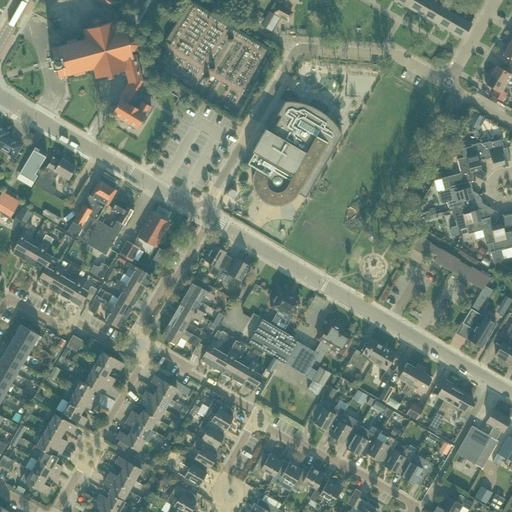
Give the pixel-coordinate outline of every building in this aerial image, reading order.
[(412,10),(417,0),(408,0),(405,6),(412,10)] [(419,14),(427,0),(417,0),(412,10),(419,14)] [(426,18),(435,3),(430,0),(427,0),(419,14),(426,18)] [(293,12),(278,3),(273,13),(288,21),(293,12)] [(433,22),(442,7),(435,3),(426,18),(433,22)] [(138,5),(134,12),(141,16),(145,9),(138,5)] [(440,26),(449,11),(442,7),(433,22),(440,26)] [(269,11),(261,25),(271,31),(279,17),(269,11)] [(447,30),(456,15),(449,11),(440,26),(447,30)] [(454,34),(463,19),(456,15),(447,30),(454,34)] [(462,38),(471,23),(463,19),(454,34),(462,38)] [(115,31),(113,22),(101,25),(100,20),(93,22),(94,26),(83,29),(85,38),(77,41),(76,38),(66,40),(66,43),(51,47),(53,57),(49,58),(52,69),(56,68),(58,77),(74,73),(75,76),(85,73),(84,71),(93,69),(95,78),(107,75),(108,79),(115,77),(114,73),(125,70),(128,83),(135,87),(126,102),(120,99),(116,106),(114,105),(109,106),(111,111),(112,112),(111,113),(137,129),(146,114),(147,115),(151,107),(142,101),(138,108),(131,104),(130,105),(129,104),(143,81),(136,54),(132,55),(131,51),(134,50),(137,45),(136,38),(130,35),(127,36),(125,28),(115,31)] [(511,47),(507,44),(502,52),(504,53),(503,55),(511,60),(511,64),(511,67),(511,47)] [(511,67),(508,73),(496,66),(496,68),(494,67),(489,74),(507,84),(511,87),(511,67)] [(503,91),(507,84),(489,74),(485,82),(486,83),(486,85),(495,90),(492,96),(502,102),(507,93),(503,91)] [(209,88),(214,79),(208,76),(203,85),(209,88)] [(334,147),(342,134),(339,130),(336,125),(333,121),(329,117),(325,114),(320,111),(316,108),(311,106),(306,104),(301,103),(296,102),(290,101),(285,101),(277,115),(280,117),(267,139),(263,136),(247,163),(256,168),(254,172),(253,176),(252,180),(252,183),(253,187),(255,191),(257,195),(259,198),(262,200),(265,202),(269,204),(273,205),(277,205),(281,205),(285,204),(288,203),(292,200),(295,198),(297,195),(330,144),(334,147)] [(474,112),(470,120),(475,123),(480,122),(483,117),(474,112)] [(492,124),(486,125),(488,136),(494,135),(492,124)] [(0,149),(15,158),(22,145),(6,135),(8,132),(0,127),(0,149)] [(511,160),(508,150),(507,148),(504,149),(502,140),(491,142),(491,141),(482,144),(481,144),(485,158),(485,159),(492,157),(494,167),(504,164),(504,162),(511,160)] [(481,144),(482,144),(481,143),(471,145),(472,146),(461,149),(462,153),(460,153),(461,158),(463,157),(463,158),(467,157),(472,175),(473,175),(474,175),(482,180),(484,179),(487,174),(481,170),(479,159),(485,158),(481,144)] [(20,173),(34,181),(38,176),(37,175),(37,176),(35,174),(39,168),(40,166),(47,154),(39,149),(35,147),(34,149),(28,159),(27,161),(20,173)] [(474,180),(473,175),(472,175),(467,157),(463,158),(463,157),(461,158),(460,153),(458,154),(459,159),(457,159),(461,173),(447,177),(450,186),(457,184),(459,191),(470,188),(472,187),(471,181),(474,180)] [(63,163),(61,162),(53,157),(47,168),(45,167),(35,185),(53,195),(56,189),(50,185),(57,173),(63,163)] [(75,166),(64,160),(62,159),(61,162),(63,163),(57,173),(68,179),(75,166)] [(447,201),(450,211),(452,210),(467,206),(465,206),(463,201),(479,196),(479,194),(473,191),(472,187),(470,188),(459,191),(457,184),(450,186),(447,177),(441,178),(444,190),(440,192),(438,194),(440,201),(443,202),(447,201)] [(105,218),(100,215),(106,204),(107,205),(116,190),(99,181),(91,195),(89,194),(68,231),(86,242),(98,221),(102,223),(105,218)] [(233,198),(237,192),(231,188),(227,194),(233,198)] [(17,206),(0,196),(0,195),(0,210),(11,217),(17,206)] [(134,212),(125,206),(124,207),(117,203),(112,211),(120,215),(117,221),(112,229),(102,223),(98,221),(86,242),(105,254),(119,232),(120,232),(123,230),(126,225),(134,212)] [(467,206),(452,210),(454,220),(456,219),(457,226),(458,230),(460,229),(461,234),(468,232),(466,224),(483,219),(482,216),(485,210),(485,208),(469,213),(467,206)] [(18,214),(28,219),(32,212),(23,207),(18,214)] [(491,224),(492,224),(490,218),(491,218),(495,211),(489,207),(485,208),(485,210),(482,216),(483,219),(466,224),(468,232),(469,234),(482,230),(486,244),(487,246),(493,244),(492,242),(496,241),(491,224)] [(45,209),(42,214),(58,223),(61,218),(45,209)] [(156,246),(169,223),(151,212),(137,236),(149,243),(156,246)] [(40,214),(36,221),(43,224),(46,217),(40,214)] [(511,247),(511,235),(511,231),(504,233),(500,217),(498,218),(495,223),(492,224),(491,224),(496,241),(492,242),(493,244),(487,246),(488,253),(491,252),(493,262),(504,260),(501,249),(505,248),(505,249),(511,247)] [(453,227),(450,232),(451,237),(460,234),(458,230),(457,226),(453,227)] [(22,258),(31,244),(24,240),(29,232),(25,229),(12,252),(22,258)] [(46,242),(50,237),(46,234),(43,240),(42,240),(38,248),(31,244),(22,258),(33,264),(46,242)] [(460,260),(441,248),(440,249),(431,244),(431,243),(418,235),(407,255),(420,263),(424,255),(434,261),(432,264),(438,268),(440,264),(452,271),(459,261),(460,260)] [(46,242),(33,264),(43,270),(43,271),(46,266),(47,266),(51,259),(52,256),(45,252),(50,244),(53,239),(50,237),(46,242)] [(127,240),(119,253),(133,261),(140,248),(127,240)] [(218,278),(230,257),(225,254),(226,252),(213,244),(204,261),(213,266),(209,273),(218,278)] [(218,278),(227,283),(231,276),(240,281),(249,265),(236,258),(235,260),(230,257),(218,278)] [(38,279),(37,280),(38,281),(48,287),(62,264),(58,262),(57,263),(51,259),(47,266),(46,266),(43,271),(43,270),(38,279)] [(471,268),(459,261),(452,271),(451,275),(469,286),(471,282),(483,290),(472,307),(478,311),(485,300),(487,301),(493,290),(486,286),(491,278),(471,266),(471,268)] [(130,277),(145,285),(151,275),(128,262),(126,266),(134,270),(130,277)] [(65,266),(64,265),(62,264),(48,287),(59,293),(68,278),(61,274),(65,266)] [(96,266),(92,273),(102,279),(108,268),(104,266),(101,270),(96,266)] [(111,266),(105,277),(110,280),(117,269),(111,266)] [(80,275),(79,274),(74,282),(68,278),(59,293),(69,299),(83,276),(80,275)] [(83,276),(69,299),(79,305),(84,297),(90,300),(96,289),(91,286),(88,290),(82,286),(84,282),(86,278),(83,276)] [(138,296),(145,285),(130,277),(126,284),(118,279),(116,283),(138,296)] [(186,293),(201,302),(205,295),(213,299),(215,296),(212,294),(215,289),(204,282),(201,288),(192,283),(186,293)] [(132,306),(138,296),(116,283),(114,286),(122,291),(118,298),(132,306)] [(287,295),(279,291),(270,306),(285,315),(277,328),(283,331),(300,303),(293,298),(293,297),(287,294),(287,295)] [(197,309),(201,302),(186,293),(180,303),(203,317),(205,313),(197,309)] [(114,305),(106,300),(97,295),(95,299),(101,302),(104,304),(126,317),(132,306),(118,298),(114,305)] [(95,313),(101,302),(95,299),(89,310),(95,313)] [(200,321),(203,317),(180,303),(174,314),(189,323),(193,316),(200,321)] [(120,328),(126,317),(104,304),(101,308),(109,312),(105,319),(120,328)] [(471,308),(462,323),(473,330),(468,339),(481,347),(496,323),(471,308)] [(219,312),(215,318),(222,321),(225,316),(224,315),(219,312)] [(185,330),(189,323),(174,314),(168,324),(199,343),(201,339),(193,334),(185,330)] [(277,328),(270,323),(263,319),(249,343),(272,356),(272,357),(278,360),(284,363),(295,339),(293,337),(283,331),(277,328)] [(340,331),(342,330),(330,323),(325,332),(322,330),(317,338),(324,341),(322,345),(320,344),(315,352),(298,343),(295,339),(284,363),(312,380),(307,389),(317,395),(330,373),(320,367),(317,372),(310,368),(315,359),(319,362),(329,345),(336,348),(338,345),(344,349),(351,337),(340,331)] [(34,345),(39,335),(21,324),(15,334),(34,345)] [(204,345),(199,343),(168,324),(161,336),(176,344),(180,337),(188,342),(196,346),(192,353),(198,357),(204,345)] [(511,349),(511,330),(508,337),(510,338),(507,344),(503,342),(495,355),(505,361),(511,349)] [(218,339),(222,333),(218,331),(214,337),(201,360),(212,366),(220,351),(213,347),(218,339)] [(28,354),(34,345),(15,334),(10,344),(28,354)] [(72,348),(78,338),(73,335),(67,345),(72,348)] [(78,352),(84,341),(78,338),(72,348),(78,352)] [(373,362),(383,345),(371,338),(362,353),(356,349),(348,362),(361,369),(367,359),(373,362)] [(235,349),(239,342),(236,340),(232,347),(227,355),(220,351),(212,366),(222,372),(235,349)] [(239,351),(244,343),(240,341),(239,342),(235,349),(222,372),(233,378),(241,363),(234,359),(239,351)] [(23,364),(28,354),(10,344),(4,353),(23,364)] [(379,380),(386,384),(393,371),(387,368),(396,353),(383,345),(373,362),(385,370),(379,380)] [(255,347),(252,352),(259,356),(262,351),(255,347)] [(95,362),(110,370),(113,366),(120,370),(124,364),(102,351),(95,362)] [(0,363),(17,374),(23,364),(4,353),(0,360),(0,363)] [(268,379),(278,360),(272,357),(271,359),(265,368),(266,368),(265,370),(259,367),(261,363),(257,361),(243,384),(254,390),(262,376),(268,379)] [(243,384),(257,361),(253,359),(248,367),(241,363),(233,378),(243,384)] [(107,375),(110,370),(95,362),(90,372),(112,385),(115,379),(107,375)] [(0,376),(11,383),(17,374),(0,363),(0,376)] [(406,394),(422,366),(418,364),(415,368),(407,364),(399,378),(407,383),(401,392),(406,394)] [(410,397),(415,388),(423,393),(431,378),(423,373),(426,369),(422,366),(406,394),(410,397)] [(60,370),(56,374),(61,379),(65,375),(60,370)] [(112,385),(90,372),(86,371),(83,371),(78,379),(80,380),(84,383),(95,389),(94,389),(98,391),(101,386),(108,390),(112,385)] [(281,402),(292,379),(281,374),(270,397),(281,402)] [(172,378),(168,383),(154,375),(151,381),(159,385),(156,390),(170,399),(177,388),(194,399),(197,393),(172,378)] [(0,389),(6,393),(11,383),(0,376),(0,389)] [(41,386),(46,389),(49,383),(44,380),(41,386)] [(92,394),(94,389),(95,389),(84,383),(80,380),(74,391),(96,404),(99,398),(92,394)] [(386,402),(394,389),(395,387),(387,382),(386,384),(378,398),(386,402)] [(440,409),(445,413),(459,389),(445,382),(438,395),(445,400),(440,409)] [(321,398),(329,402),(336,390),(329,385),(321,398)] [(367,395),(361,392),(357,389),(353,397),(363,403),(367,395)] [(473,407),(468,404),(472,397),(459,389),(445,413),(452,416),(457,407),(462,410),(457,419),(464,423),(473,407)] [(164,409),(170,399),(156,390),(153,395),(146,390),(142,396),(164,409)] [(93,410),(96,404),(74,391),(68,402),(83,410),(85,405),(93,410)] [(37,393),(34,399),(41,403),(44,397),(37,393)] [(158,420),(164,409),(142,396),(139,402),(147,406),(144,411),(156,419),(158,420)] [(386,403),(393,407),(398,409),(401,403),(396,400),(389,397),(386,403)] [(225,428),(225,429),(226,429),(234,417),(232,416),(235,410),(214,398),(203,416),(205,417),(211,420),(211,421),(225,428)] [(353,408),(355,403),(345,398),(343,404),(353,408)] [(372,407),(375,408),(382,413),(386,406),(379,402),(376,400),(372,407)] [(80,415),(83,410),(68,402),(62,412),(83,425),(87,419),(80,415)] [(406,414),(417,420),(423,408),(413,402),(406,414)] [(197,413),(197,412),(200,408),(194,404),(191,409),(197,413)] [(338,421),(343,414),(344,411),(335,406),(331,413),(322,407),(313,423),(326,430),(327,428),(332,431),(333,431),(338,421)] [(386,406),(382,413),(387,416),(391,409),(386,406)] [(198,413),(197,412),(197,413),(191,409),(189,414),(195,418),(198,413)] [(156,419),(144,411),(142,410),(139,415),(132,410),(128,416),(150,429),(156,419)] [(472,426),(456,454),(481,468),(497,441),(495,440),(500,431),(502,432),(509,419),(493,410),(486,422),(493,427),(488,435),(472,426)] [(445,426),(451,416),(445,413),(440,423),(445,426)] [(77,426),(64,419),(55,414),(49,424),(63,432),(65,428),(73,432),(77,426)] [(360,424),(353,420),(343,414),(338,421),(333,431),(332,431),(330,436),(342,443),(344,441),(349,444),(354,434),(355,434),(359,427),(360,424)] [(144,439),(150,429),(128,416),(125,422),(133,426),(130,431),(144,439)] [(211,421),(211,420),(205,417),(199,426),(206,430),(201,439),(217,448),(217,447),(224,435),(222,434),(225,429),(225,428),(211,421)] [(177,430),(180,424),(176,422),(172,419),(169,425),(177,430)] [(15,433),(14,434),(20,437),(20,436),(26,426),(21,423),(15,433)] [(60,437),(63,432),(49,424),(42,435),(64,447),(68,441),(60,437)] [(377,437),(379,433),(380,431),(372,427),(369,433),(359,427),(355,434),(354,434),(349,444),(346,449),(358,457),(360,454),(366,457),(367,455),(367,454),(375,439),(376,439),(377,437)] [(391,434),(398,438),(402,432),(395,428),(391,434)] [(144,439),(130,431),(127,435),(120,431),(116,437),(119,439),(116,446),(126,451),(134,456),(138,450),(144,439)] [(175,433),(170,431),(166,437),(171,440),(175,433)] [(387,438),(379,433),(377,437),(376,439),(375,439),(367,454),(367,455),(380,462),(381,459),(385,462),(386,462),(392,451),(397,442),(388,437),(387,438)] [(14,434),(9,443),(14,446),(17,442),(22,445),(25,440),(20,437),(14,434)] [(64,447),(42,435),(36,446),(43,450),(44,449),(51,454),(51,453),(53,449),(61,453),(64,447)] [(511,437),(508,435),(497,454),(511,462),(511,437)] [(201,439),(198,436),(192,446),(199,449),(194,458),(208,466),(207,467),(210,468),(217,455),(215,453),(218,448),(217,447),(217,448),(201,439)] [(439,450),(446,454),(451,446),(451,445),(445,441),(439,450)] [(25,458),(30,452),(24,448),(19,454),(25,458)] [(410,461),(414,454),(405,448),(401,456),(392,451),(386,462),(385,462),(383,466),(396,473),(397,471),(402,474),(403,474),(410,461)] [(58,457),(51,453),(51,454),(44,449),(43,450),(38,460),(59,473),(63,466),(55,462),(58,457)] [(146,463),(134,456),(126,451),(122,458),(119,456),(116,463),(123,467),(120,471),(135,480),(146,463)] [(182,451),(178,457),(184,460),(184,459),(187,454),(182,451)] [(273,477),(282,461),(270,454),(269,456),(263,453),(251,473),(260,478),(264,472),(273,477)] [(194,458),(187,454),(184,459),(184,460),(182,463),(189,467),(184,476),(200,485),(206,473),(204,472),(207,467),(208,466),(194,458)] [(401,477),(413,484),(415,482),(420,485),(432,465),(423,459),(414,454),(410,461),(403,474),(402,474),(401,477)] [(0,466),(3,469),(9,458),(4,455),(0,460),(0,466)] [(154,457),(150,464),(157,468),(161,461),(154,457)] [(9,458),(3,469),(8,472),(15,461),(9,458)] [(56,479),(59,473),(38,460),(31,471),(46,479),(48,474),(56,479)] [(289,464),(282,461),(273,477),(271,481),(281,487),(282,486),(291,491),(291,490),(293,486),(303,469),(302,469),(290,462),(289,464)] [(321,479),(322,479),(325,474),(312,467),(310,469),(304,466),(302,469),(303,469),(293,486),(298,489),(302,491),(306,484),(315,489),(315,490),(321,479)] [(46,479),(31,471),(27,468),(21,479),(47,494),(50,488),(43,484),(46,479)] [(129,491),(135,480),(120,471),(118,476),(110,472),(107,478),(129,491)] [(154,474),(150,481),(156,485),(160,478),(154,474)] [(123,501),(124,500),(129,491),(107,478),(104,483),(111,488),(108,493),(110,493),(123,501)] [(311,496),(310,499),(311,500),(317,503),(319,504),(323,497),(332,503),(336,496),(342,487),(328,480),(327,482),(322,479),(321,479),(315,490),(315,489),(311,496)] [(176,484),(166,501),(184,511),(190,511),(196,503),(194,501),(197,495),(176,484)] [(19,485),(16,489),(23,493),(26,489),(19,485)] [(486,503),(490,496),(492,492),(481,486),(474,497),(486,503)] [(126,501),(124,500),(123,501),(110,493),(107,498),(100,494),(97,499),(119,511),(126,501)] [(154,504),(158,497),(153,494),(149,501),(154,504)] [(474,503),(464,496),(460,494),(456,500),(446,494),(442,501),(440,500),(433,511),(434,511),(458,511),(462,506),(470,510),(474,503)] [(495,494),(489,506),(498,511),(504,499),(495,494)] [(254,502),(248,511),(283,511),(280,510),(278,509),(281,504),(268,497),(265,495),(262,500),(260,499),(257,504),(254,502)] [(377,511),(379,510),(378,509),(358,498),(353,507),(360,511),(359,511),(377,511)] [(119,511),(97,499),(93,505),(101,510),(99,511),(119,511)] [(184,511),(166,501),(166,502),(171,505),(166,511),(184,511)]
